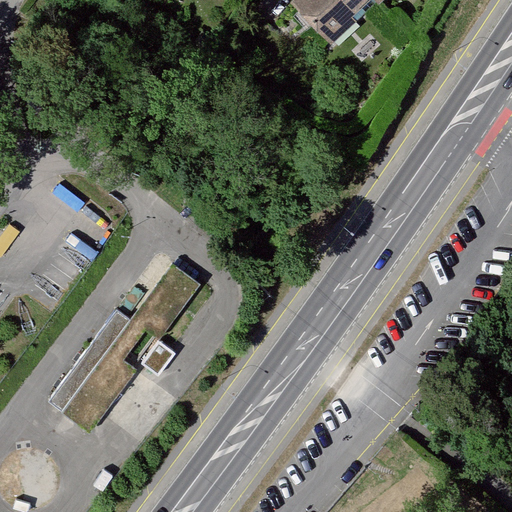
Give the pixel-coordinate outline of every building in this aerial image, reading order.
[(386,0),(291,0),(332,40),(372,0),(378,0),(382,4),(386,0)] [(511,268),(511,213),(487,253),(511,268)] [(194,290),(150,258),(47,400),(90,432),(194,290)] [(38,499),(48,478),(24,466),(14,487),(38,499)] [(412,468),(361,511),(402,511),(429,488),(412,468)]
